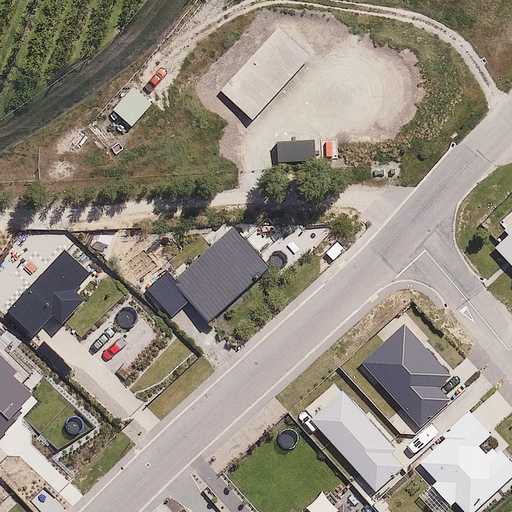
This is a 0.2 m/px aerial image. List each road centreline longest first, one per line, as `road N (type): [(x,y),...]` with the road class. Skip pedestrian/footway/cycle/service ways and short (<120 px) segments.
road 1 (residential): [(408,230),(107,511)]
road 2 (residential): [(511,353),(408,230)]
road 3 (residential): [(408,230),(511,125)]
